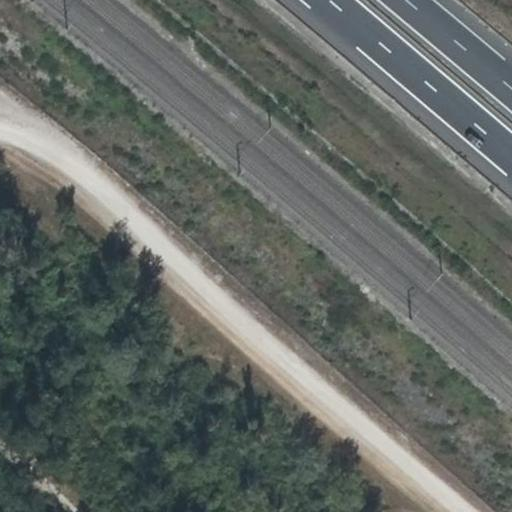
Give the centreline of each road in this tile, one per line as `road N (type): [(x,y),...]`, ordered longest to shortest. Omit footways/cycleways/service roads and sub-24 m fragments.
road 1 (track): [(0,102),(450,511)]
road 2 (motorway): [(325,0),(511,158)]
road 3 (motorway): [(511,88),(407,0)]
